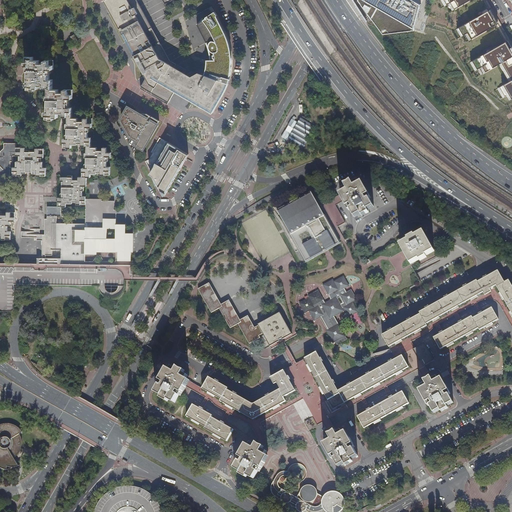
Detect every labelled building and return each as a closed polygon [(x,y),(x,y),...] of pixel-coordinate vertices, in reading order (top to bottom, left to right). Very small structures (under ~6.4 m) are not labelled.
[(199,73),(192,77),(185,74),(187,71),(181,67),(170,61),(136,0),(108,0),(114,12),(112,14),(122,33),(126,41),(135,57),(139,65),(145,76),(147,79),(141,89),(168,105),(175,92),(190,101),(212,113),(223,95),(226,89),(228,84),(205,75),(201,74),(199,73)] [(357,0),(357,1),(383,35),(414,31),(414,30),(420,4),(413,0),(357,0)] [(440,0),(444,6),(449,3),(453,10),(470,0),(440,0)] [(491,6),(455,27),(461,37),(466,35),(469,41),(501,23),(499,20),(491,6)] [(205,75),(228,84),(230,79),(229,79),(230,73),(231,61),(231,54),(229,45),(225,33),(217,16),(218,16),(215,12),(206,17),(206,18),(205,20),(203,18),(197,24),(206,43),(210,40),(211,44),(209,46),(209,49),(210,51),(212,52),(214,53),(214,55),(213,55),(213,59),(215,59),(215,60),(213,60),(213,66),(214,66),(214,70),(206,68),(205,75)] [(511,42),(509,37),(468,61),(475,72),(478,70),(481,75),(499,64),(509,82),(498,88),(503,98),(508,96),(510,100),(511,99),(511,42)] [(49,88),(49,90),(53,88),(53,80),(50,80),(50,69),(54,70),(54,61),(46,61),(46,64),(40,64),(40,61),(34,60),(34,58),(26,58),(26,66),(30,66),(30,70),(30,82),(26,83),(26,91),(35,91),(35,90),(35,87),(40,87),(40,84),(44,84),(44,88),(49,88)] [(87,168),(84,168),(97,174),(97,171),(102,171),(102,175),(111,175),(111,167),(107,167),(108,157),(111,157),(112,153),(108,152),(108,148),(104,148),(104,151),(98,151),(98,147),(92,147),(92,138),(88,138),(89,128),(92,128),(93,119),(85,119),(85,122),(79,121),(79,118),(73,118),(73,108),(69,108),(69,99),(73,99),(73,90),(65,90),(65,93),(59,93),(59,90),(53,90),(53,88),(49,90),(49,94),(49,100),(49,112),(45,112),(45,120),(54,120),(54,116),(59,116),(59,113),(64,114),(64,117),(68,117),(68,139),(64,139),(64,146),(64,148),(68,148),(72,148),(72,145),(78,145),(78,142),(83,142),(83,146),(88,146),(88,153),(87,157),(87,168)] [(150,112),(147,111),(142,110),(127,101),(118,116),(130,137),(133,139),(132,141),(134,143),(134,144),(142,149),(159,121),(159,118),(150,112)] [(302,149),(316,127),(301,117),(287,140),(288,141),(302,149)] [(183,165),(189,155),(173,146),(167,142),(156,161),(151,166),(154,170),(151,175),(154,176),(157,186),(159,186),(165,196),(168,191),(183,165)] [(0,175),(10,176),(12,176),(13,168),(16,168),(16,161),(19,161),(19,156),(16,156),(16,148),(16,144),(8,144),(8,145),(5,145),(5,144),(4,144),(4,149),(1,152),(0,152),(0,175)] [(44,158),(44,149),(44,148),(36,148),(36,152),(25,152),(25,148),(16,148),(16,156),(19,156),(19,161),(16,161),(16,168),(13,168),(12,176),(22,176),(22,172),(29,172),(37,172),(37,176),(38,176),(46,176),(46,168),(43,168),(43,162),(40,162),(40,158),(44,158)] [(87,205),(87,199),(87,197),(83,196),(83,187),(87,186),(87,180),(87,177),(91,177),(91,174),(97,174),(84,168),(83,177),(80,177),(80,180),(74,180),(74,178),(62,177),(62,181),(63,181),(63,198),(59,198),(59,203),(59,207),(61,207),(61,208),(67,208),(67,204),(73,204),(73,201),(77,201),(77,205),(87,205)] [(359,184),(358,181),(357,182),(354,183),(352,184),(350,186),(342,190),(343,193),(342,194),(345,200),(344,201),(347,208),(349,207),(355,218),(374,207),(368,196),(370,196),(366,189),(364,190),(361,184),(359,184)] [(332,229),(325,217),(312,193),(278,211),(306,262),(323,252),(325,252),(340,243),(332,229)] [(62,264),(86,264),(86,263),(86,261),(86,254),(97,254),(97,252),(99,252),(119,252),(119,261),(131,261),(132,252),(133,252),(134,233),(126,233),(126,225),(117,224),(117,210),(115,210),(115,201),(109,201),(109,200),(105,200),(105,201),(103,201),(103,199),(88,199),(88,208),(86,208),(86,224),(57,223),(57,216),(61,216),(61,208),(57,208),(57,207),(48,206),(47,218),(45,218),(45,234),(43,234),(42,255),(53,256),(54,250),(62,250),(62,258),(62,264)] [(325,217),(332,229),(334,228),(334,229),(345,223),(332,200),(321,206),(327,216),(325,217)] [(0,235),(2,236),(3,240),(11,240),(12,232),(8,232),(8,226),(11,226),(11,221),(15,221),(15,220),(16,213),(7,212),(7,216),(0,215),(0,235)] [(411,264),(434,251),(424,232),(415,236),(415,235),(408,239),(409,240),(400,245),(404,251),(408,258),(411,264)] [(14,309),(15,284),(100,285),(100,287),(100,289),(101,291),(102,293),(104,296),(107,297),(110,298),(114,299),(116,298),(120,296),(123,294),(124,291),(126,286),(125,280),(124,274),(121,271),(116,268),(47,267),(45,270),(36,270),(33,267),(0,266),(0,311),(12,312),(13,311),(14,309)] [(383,335),(390,347),(394,345),(399,342),(419,331),(428,326),(427,324),(436,319),(455,308),(474,298),(484,292),(485,294),(492,290),(493,289),(495,288),(498,287),(502,294),(503,297),(511,312),(511,284),(509,280),(505,283),(503,278),(502,279),(497,271),(478,282),(477,280),(420,313),(421,314),(383,335)] [(353,289),(353,290),(349,292),(346,287),(350,285),(345,276),(336,281),(335,279),(325,285),(333,299),(327,302),(320,290),(311,295),(312,297),(302,303),(307,312),(311,310),(316,319),(322,316),(324,318),(330,328),(328,329),(329,330),(328,330),(334,340),(334,342),(347,335),(336,316),(347,309),(350,315),(357,311),(359,310),(358,308),(354,301),(356,300),(358,298),(353,289)] [(210,283),(202,287),(199,289),(213,313),(220,309),(231,329),(239,324),(250,344),(261,338),(260,336),(263,334),(270,346),(292,334),(280,313),(259,325),(260,326),(256,328),(249,317),(241,321),(230,301),(222,305),(210,283)] [(479,329),(480,331),(499,320),(492,308),(483,313),(481,314),(480,315),(473,319),(472,317),(463,322),(461,323),(459,324),(458,324),(444,332),(442,333),(440,335),(435,338),(441,350),(479,329)] [(138,314),(131,325),(134,326),(140,315),(138,314)] [(422,361),(425,366),(435,361),(425,343),(414,350),(420,362),(422,361)] [(409,367),(403,356),(396,359),(361,379),(339,391),(317,352),(305,359),(329,401),(341,394),(346,403),(358,396),(377,385),(400,373),(409,367)] [(183,394),(187,387),(185,386),(186,386),(187,384),(188,383),(188,381),(189,380),(187,379),(189,377),(188,376),(179,371),(178,370),(173,368),(171,370),(170,370),(166,375),(165,375),(161,381),(163,382),(157,393),(161,396),(163,397),(162,397),(169,401),(169,400),(175,404),(180,396),(182,393),(183,394)] [(210,378),(203,390),(211,394),(222,401),(221,402),(229,407),(246,416),(254,421),(287,402),(284,398),(289,395),(289,394),(295,390),(285,371),(273,378),(280,390),(254,405),(228,390),(229,388),(210,378)] [(445,385),(441,379),(439,381),(437,377),(433,380),(430,381),(428,382),(426,384),(422,386),(423,389),(422,390),(425,396),(423,397),(429,407),(430,406),(435,414),(441,410),(441,411),(448,407),(447,406),(454,403),(450,395),(452,394),(446,384),(445,385)] [(370,410),(358,417),(365,429),(374,424),(410,404),(403,392),(393,397),(392,398),(390,399),(371,410),(370,410)] [(333,410),(346,403),(341,394),(329,401),(333,410)] [(228,442),(234,430),(224,424),(223,423),(221,422),(212,418),(213,416),(203,410),(202,410),(199,408),(194,405),(187,417),(192,420),(200,424),(206,428),(205,429),(221,438),(228,442)] [(0,468),(1,469),(5,470),(5,466),(6,467),(9,467),(11,467),(14,467),(17,466),(13,459),(16,456),(17,455),(19,452),(20,450),(21,448),(21,445),(21,441),(20,439),(19,436),(18,434),(21,432),(19,430),(17,428),(14,426),(13,425),(10,424),(7,423),(4,422),(1,423),(0,422),(0,468)] [(339,467),(358,457),(352,446),(354,445),(350,438),(349,439),(345,433),(344,434),(342,431),(335,435),(327,440),(328,443),(326,444),(330,450),(328,451),(332,457),(333,456),(339,467)] [(236,469),(254,480),(256,478),(259,472),(261,472),(266,463),(265,462),(268,456),(267,455),(268,453),(263,449),(262,449),(260,448),(256,446),(253,444),(251,446),(247,444),(238,460),(240,461),(236,469)] [(342,511),(344,510),(345,508),(346,505),(346,503),(345,500),(344,497),(342,495),(340,493),(338,492),(335,491),(332,491),(330,492),(329,492),(327,493),(326,495),(324,496),(323,499),(318,496),(318,493),(317,491),(316,488),(313,486),(311,486),(309,486),(307,486),(305,487),(303,489),(298,498),(283,489),(277,497),(302,511),(342,511)] [(161,511),(160,508),(158,504),(156,501),(154,498),(152,496),(150,494),(147,492),(145,491),(142,490),(138,488),(136,488),(132,487),(129,487),(124,487),(121,488),(118,488),(116,489),(113,490),(110,492),(107,494),(104,497),(102,499),(100,502),(98,505),(97,508),(96,511),(95,511),(161,511)]
